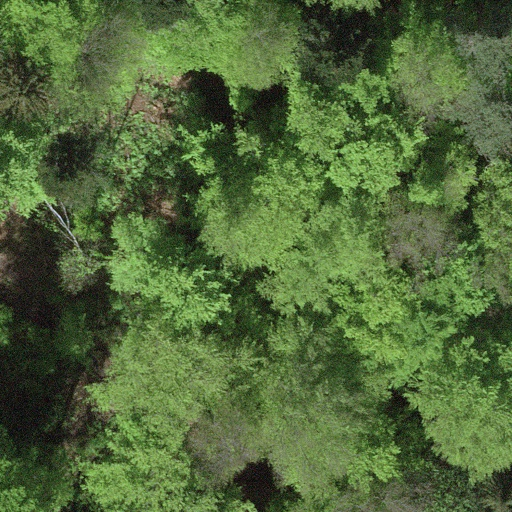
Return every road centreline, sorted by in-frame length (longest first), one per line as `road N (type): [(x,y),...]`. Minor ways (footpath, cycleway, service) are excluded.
road 1 (track): [(334,511),(456,268),(511,257)]
road 2 (track): [(420,511),(438,454),(511,298)]
